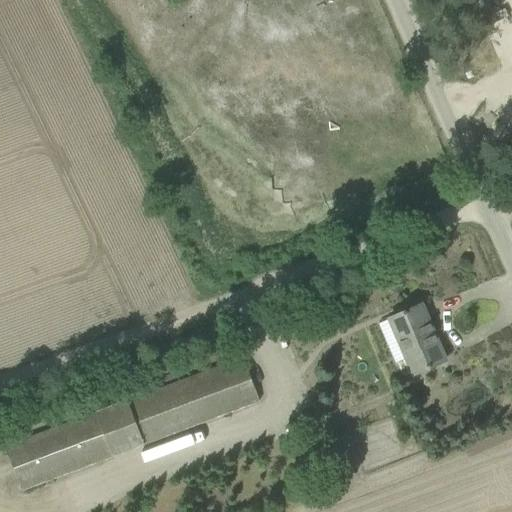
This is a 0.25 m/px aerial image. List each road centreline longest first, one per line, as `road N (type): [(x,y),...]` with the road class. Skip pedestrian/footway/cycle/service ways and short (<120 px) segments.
road 1 (unclassified): [(490,210),(399,0)]
road 2 (track): [(197,310),(0,382)]
